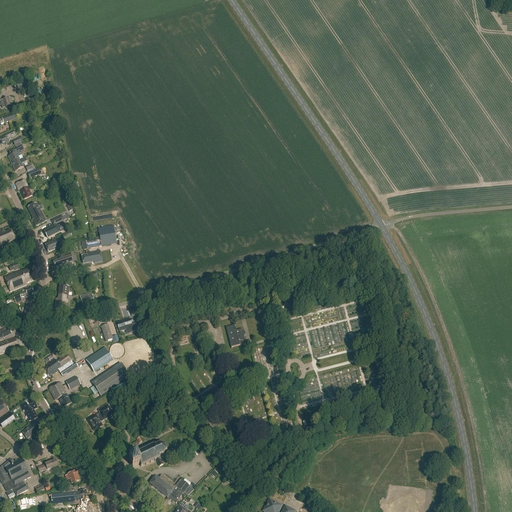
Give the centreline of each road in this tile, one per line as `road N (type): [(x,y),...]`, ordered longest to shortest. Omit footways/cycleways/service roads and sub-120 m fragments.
road 1 (unclassified): [(35,327),(381,224)]
road 2 (track): [(485,511),(459,374),(425,282),(390,223)]
road 3 (primary): [(474,511),(447,376),(381,224)]
road 4 (primary): [(381,224),(231,0)]
road 5 (unclassified): [(381,224),(511,206)]
